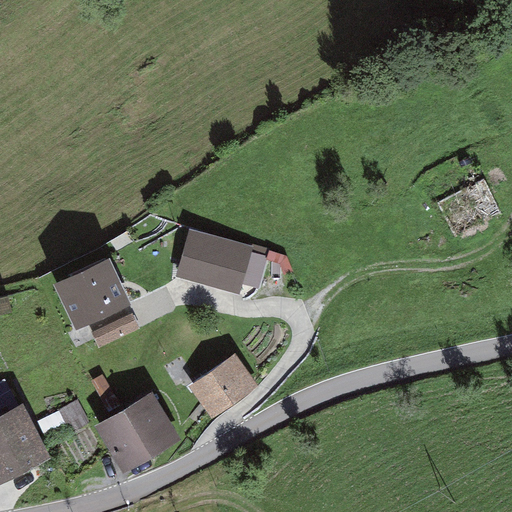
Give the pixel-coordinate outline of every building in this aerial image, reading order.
[(255,243),(189,225),(176,273),(239,291),(241,282),(260,287),(269,254),(253,249),(255,243)] [(111,253),(52,278),(73,326),(132,301),(111,253)] [(133,312),(92,330),(100,347),(141,329),(133,312)] [(258,385),(235,351),(188,383),(211,417),(258,385)] [(123,470),(181,436),(152,387),(94,421),(123,470)] [(0,477),(51,452),(23,398),(0,409),(0,477)]
